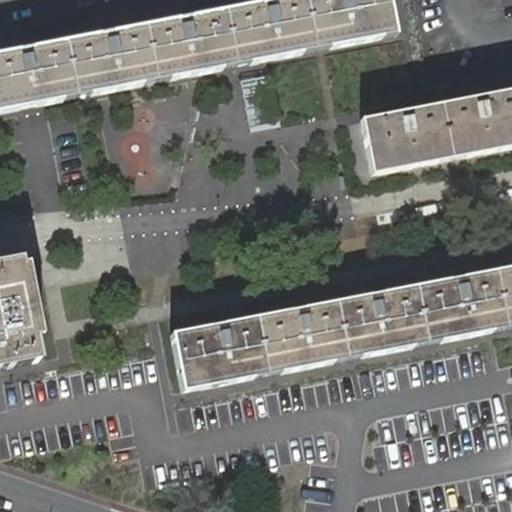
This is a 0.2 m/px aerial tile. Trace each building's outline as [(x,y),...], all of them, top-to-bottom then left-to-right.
[(381,0),(299,0),(0,56),(0,112),(389,40),(381,0)] [(275,75),(245,78),(250,129),(280,126),(275,75)] [(404,116),(354,125),(365,181),(413,172),(489,158),(511,153),(511,95),(477,102),(404,116)] [(0,370),(38,363),(34,339),(41,337),(27,265),(20,266),(19,262),(0,265),(0,370)] [(175,395),(511,331),(511,272),(165,339),(175,395)] [(16,390),(39,386),(35,365),(12,369),(16,390)]
